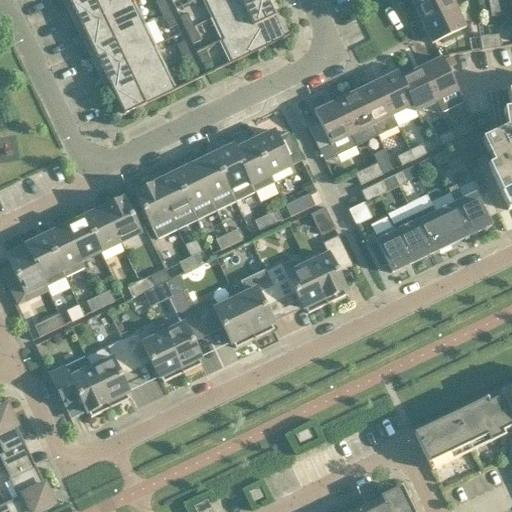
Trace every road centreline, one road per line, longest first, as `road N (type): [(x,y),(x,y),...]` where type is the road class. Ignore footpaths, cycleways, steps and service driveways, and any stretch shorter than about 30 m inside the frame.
road 1 (residential): [(16,366),(55,444),(73,456),(98,452),(511,254)]
road 2 (residential): [(86,174),(317,59),(327,42),(309,0)]
road 3 (residential): [(434,511),(405,450),(276,511)]
road 4 (residential): [(86,174),(7,0)]
